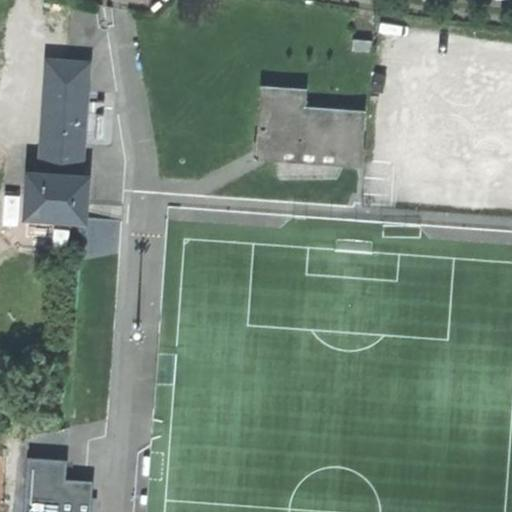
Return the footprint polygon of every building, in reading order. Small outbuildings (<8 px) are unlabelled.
[(391,33),(392,82),(423,81),(423,71),(456,71),(455,32),(391,33)] [(53,55),(45,167),(87,170),(95,58),(75,57),(68,56),(53,55)] [(258,157),(358,166),(362,112),(304,107),(305,90),(264,87),(258,157)] [(32,212),(76,215),(91,216),(94,170),(87,170),(45,167),(35,166),(33,188),(32,212)] [(74,246),(76,215),(32,212),(33,188),(12,186),(9,223),(28,243),(74,246)] [(109,346),(83,344),(79,406),(104,408),(109,346)] [(90,449),(63,448),(62,462),(90,462),(90,449)] [(88,492),(56,491),(55,511),(87,511),(87,508),(88,492)]
